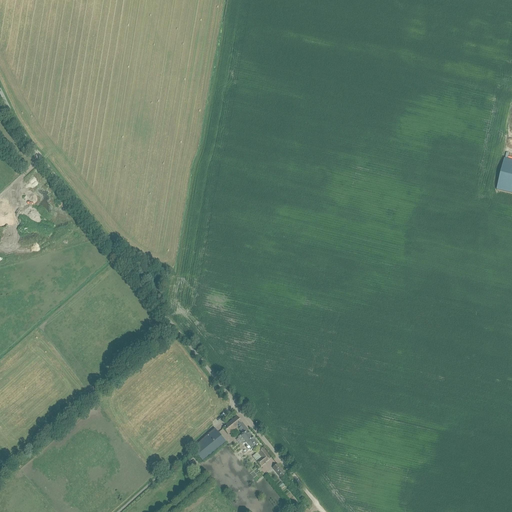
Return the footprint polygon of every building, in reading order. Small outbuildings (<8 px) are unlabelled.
[(511,161),(505,160),(497,192),(511,195),(511,161)] [(216,423),(224,416),(222,414),(214,421),(216,423)] [(257,445),(235,420),(223,430),(228,436),(237,428),(244,436),(240,440),(250,452),(257,445)] [(214,431),(197,447),(208,460),(225,444),(214,431)] [(271,461),(262,450),(256,455),(261,461),(257,465),(261,469),(271,461)] [(276,464),(271,468),(280,479),(285,474),(276,464)]
